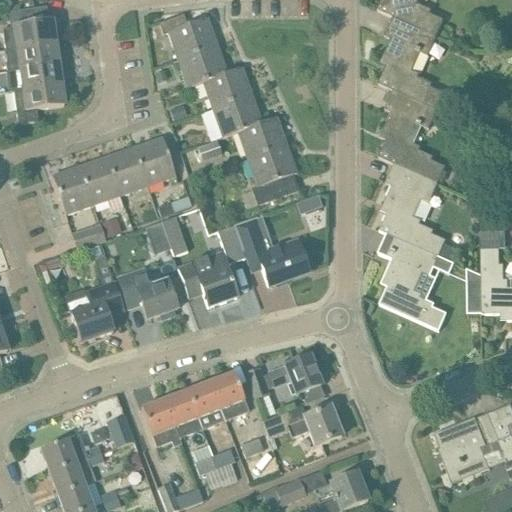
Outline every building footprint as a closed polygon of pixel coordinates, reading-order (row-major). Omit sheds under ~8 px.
[(382,0),(377,13),(392,19),(437,38),(444,22),(430,16),(432,12),(418,6),(419,2),(414,0),(382,0)] [(5,53),(60,45),(59,40),(54,40),(52,24),(24,28),(20,10),(8,14),(11,30),(2,31),(5,53)] [(168,36),(178,63),(212,51),(217,49),(213,38),(209,40),(203,23),(207,22),(207,21),(187,28),(183,16),(159,25),(163,37),(168,36)] [(437,38),(392,19),(384,38),(390,41),(382,60),(390,64),(387,69),(385,69),(378,86),(393,93),(438,111),(445,95),(431,89),(432,86),(418,79),(420,76),(413,72),(421,54),(428,58),(437,38)] [(60,45),(5,53),(8,73),(58,66),(55,51),(61,50),(60,45)] [(212,51),(178,63),(187,91),(203,85),(227,76),(226,75),(223,66),(218,68),(212,51)] [(11,94),(13,94),(66,86),(65,81),(60,82),(58,66),(8,73),(11,94)] [(212,113),(247,101),(252,99),(248,88),(243,90),(237,73),(242,71),(241,70),(226,75),(227,76),(203,85),(212,113)] [(66,86),(13,94),(18,127),(38,124),(36,112),(64,108),(61,92),(66,91),(66,86)] [(378,160),(394,167),(438,186),(446,169),(432,163),(433,159),(419,153),(421,149),(413,146),(421,128),(429,131),(438,111),(393,93),(385,112),(391,114),(382,133),(390,137),(388,143),(386,142),(378,160)] [(253,117),(247,101),(212,113),(222,140),(226,139),(237,135),(261,126),(261,125),(258,116),(253,117)] [(261,126),(237,135),(247,163),(282,150),(286,149),(283,138),(278,140),(272,123),(277,121),(276,120),(261,125),(261,126)] [(134,150),(148,189),(175,180),(161,140),(151,144),(153,148),(136,154),(134,150)] [(508,141),(485,140),(483,166),(506,168),(508,141)] [(222,157),(217,144),(198,151),(202,164),(222,157)] [(107,159),(120,199),(148,189),(134,150),(124,153),(125,158),(109,164),(107,159)] [(282,150),(247,163),(256,189),(250,191),(256,208),(299,193),(293,177),(296,176),(292,166),(288,167),(282,150)] [(80,169),(93,208),(120,199),(107,159),(97,163),(98,167),(82,173),(80,169)] [(387,216),(379,233),(394,240),(416,250),(439,260),(446,242),(432,236),(434,232),(420,226),(422,223),(414,219),(422,201),(430,205),(438,186),(394,167),(385,185),(392,188),(383,207),(391,211),(388,217),(387,216)] [(66,218),(93,208),(80,169),(70,172),(71,177),(54,183),(53,178),(52,178),(67,224),(68,223),(67,223),(66,218)] [(317,199),(295,207),(299,218),(321,210),(317,199)] [(170,205),(158,210),(161,219),(174,215),(170,205)] [(175,220),(161,225),(173,259),(187,254),(175,220)] [(257,221),(256,220),(233,228),(233,229),(242,254),(243,254),(242,251),(252,248),(267,289),(308,274),(297,244),(268,255),(264,242),(256,245),(249,224),(255,222),(257,221)] [(117,224),(102,229),(106,240),(121,235),(117,224)] [(86,250),(100,245),(105,243),(100,228),(72,238),(77,253),(86,250)] [(233,229),(217,235),(229,267),(245,261),(242,254),(233,229)] [(505,250),(505,234),(480,235),(481,284),(482,317),(500,316),(500,315),(507,315),(507,323),(511,323),(511,290),(508,290),(508,282),(504,282),(503,267),(499,267),(499,252),(498,252),(498,251),(505,250)] [(388,290),(380,307),(439,333),(446,315),(433,310),(435,306),(421,300),(423,296),(415,293),(423,275),(430,278),(434,270),(449,277),(454,266),(439,260),(416,250),(394,240),(386,259),(392,262),(384,281),(392,284),(389,290),(388,290)] [(95,308),(87,311),(85,308),(82,307),(73,310),(72,313),(73,315),(70,317),(80,346),(113,334),(108,320),(124,314),(113,285),(111,278),(105,259),(100,246),(100,245),(86,250),(90,263),(97,261),(97,270),(101,280),(101,289),(90,293),(95,308)] [(192,267),(177,272),(180,279),(181,282),(186,295),(187,298),(188,301),(202,296),(207,311),(236,300),(230,282),(221,257),(206,262),(192,267)] [(61,259),(39,267),(42,274),(48,272),(63,267),(61,259)] [(144,272),(117,282),(121,293),(128,312),(141,307),(146,323),(160,318),(161,323),(174,318),(172,314),(177,312),(173,303),(187,298),(186,295),(181,282),(180,279),(150,290),(144,272)] [(481,284),(466,285),(467,317),(482,317),(481,284)] [(2,327),(0,327),(0,368),(2,368),(0,362),(0,356),(7,354),(7,353),(10,351),(2,327)] [(321,388),(309,359),(284,369),(285,369),(261,379),(259,372),(245,376),(255,402),(268,397),(266,392),(290,382),(296,397),(321,388)] [(233,376),(210,385),(225,424),(248,415),(233,376)] [(210,385),(187,394),(202,432),(225,424),(210,385)] [(179,441),(202,432),(187,394),(164,402),(179,441)] [(178,441),(179,441),(164,402),(140,411),(151,439),(156,450),(171,444),(173,449),(179,446),(178,441)] [(502,410),(488,416),(499,443),(505,459),(511,456),(511,410),(511,407),(502,410)] [(341,439),(330,410),(303,420),(303,422),(287,428),(282,417),(262,425),(269,442),(289,434),(292,441),(309,434),(315,449),(341,439)] [(475,420),(434,436),(441,455),(444,454),(447,461),(442,463),(452,486),(489,471),(487,466),(505,459),(499,443),(488,416),(475,421),(475,420)] [(133,444),(124,419),(107,425),(116,451),(133,444)] [(79,438),(39,453),(40,454),(41,454),(49,476),(76,466),(77,466),(87,462),(101,457),(98,449),(85,454),(79,438)] [(263,453),(258,441),(240,448),(245,460),(263,453)] [(212,458),(223,488),(236,483),(230,466),(234,464),(230,452),(212,458)] [(130,458),(127,464),(130,471),(141,467),(137,455),(130,458)] [(101,457),(87,462),(89,469),(103,464),(101,457)] [(212,458),(194,465),(199,478),(204,476),(211,493),(223,488),(212,458)] [(76,466),(49,476),(57,499),(85,488),(95,485),(89,469),(87,462),(77,466),(76,466)] [(330,487),(313,494),(320,511),(345,511),(349,511),(367,503),(356,475),(337,483),(330,486),(330,487)] [(297,482),(275,491),(276,492),(282,509),(304,500),(298,484),(297,483),(297,482)] [(175,500),(170,486),(157,491),(165,511),(179,511),(202,503),(198,491),(175,500)] [(85,488),(57,499),(62,511),(90,511),(93,511),(85,488)] [(129,497),(126,490),(115,494),(115,493),(100,499),(103,507),(118,502),(118,501),(129,497)] [(511,511),(511,491),(496,498),(501,511),(511,511)] [(104,511),(113,511),(121,509),(118,502),(103,507),(104,511)]
